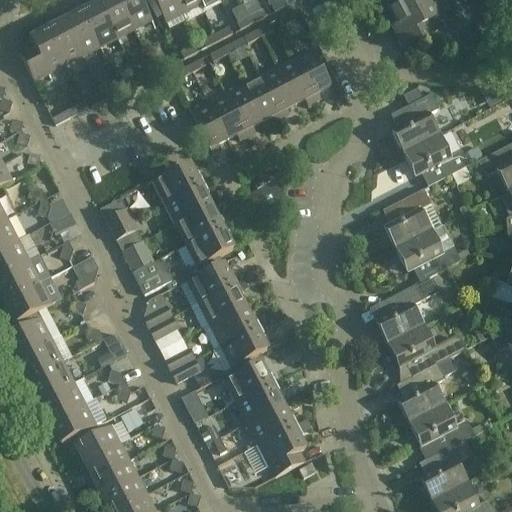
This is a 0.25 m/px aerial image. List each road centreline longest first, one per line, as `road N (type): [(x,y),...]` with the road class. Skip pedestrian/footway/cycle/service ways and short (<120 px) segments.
road 1 (residential): [(237,511),(209,483),(131,338),(106,253),(0,55)]
road 2 (residential): [(376,511),(348,429),(323,245),(357,130),(362,69)]
road 3 (residential): [(511,92),(362,69)]
